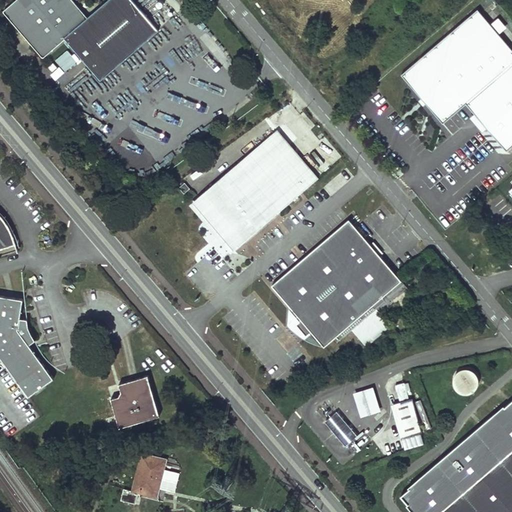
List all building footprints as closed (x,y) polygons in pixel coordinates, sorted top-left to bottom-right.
[(109,0),(86,20),(69,0),(17,0),(6,10),(27,34),(45,56),(65,39),(99,79),(121,60),(158,29),(132,0),(109,0)] [(511,49),(499,34),(481,14),(488,8),(484,5),(401,75),(443,124),(466,104),(507,151),(511,146),(511,49)] [(505,28),(488,8),(481,14),(499,34),(505,28)] [(196,197),(237,246),(254,232),(314,180),(273,132),(196,197)] [(237,246),(196,197),(190,202),(231,251),(237,246)] [(0,246),(14,242),(15,242),(13,233),(9,226),(7,221),(3,215),(0,212),(0,246)] [(152,212),(152,227),(161,227),(161,212),(152,212)] [(400,279),(348,219),(271,284),(300,319),(294,323),(304,336),(310,331),(323,345),(332,337),(335,340),(350,328),(364,344),(397,332),(375,306),(384,299),(381,295),(400,279)] [(0,253),(16,249),(14,242),(0,246),(0,253)] [(23,298),(0,294),(0,356),(29,395),(54,377),(29,343),(35,339),(28,326),(27,318),(20,316),(23,298)] [(473,395),(476,393),(479,390),(480,386),(481,382),(480,378),(478,375),(475,372),(472,370),(468,369),(464,370),(460,371),(457,374),(455,377),(454,381),(454,385),(455,389),(458,392),(461,395),(465,396),(469,396),(473,395)] [(147,374),(119,382),(121,390),(118,395),(111,397),(119,426),(160,414),(147,374)] [(397,401),(392,403),(393,406),(395,411),(391,412),(394,419),(398,429),(401,436),(422,429),(410,396),(406,398),(399,381),(391,384),(397,401)] [(375,388),(356,394),(363,417),(382,412),(375,388)] [(511,511),(511,402),(506,408),(505,407),(410,490),(411,491),(403,499),(410,507),(409,508),(412,511),(511,511)] [(326,421),(333,429),(344,420),(337,412),(326,421)] [(344,420),(333,429),(338,436),(349,426),(344,420)] [(357,435),(349,426),(338,436),(345,445),(357,435)] [(166,458),(142,452),(132,489),(124,487),(121,498),(136,502),(138,491),(141,491),(142,488),(147,489),(146,492),(156,495),(158,489),(166,458)]
